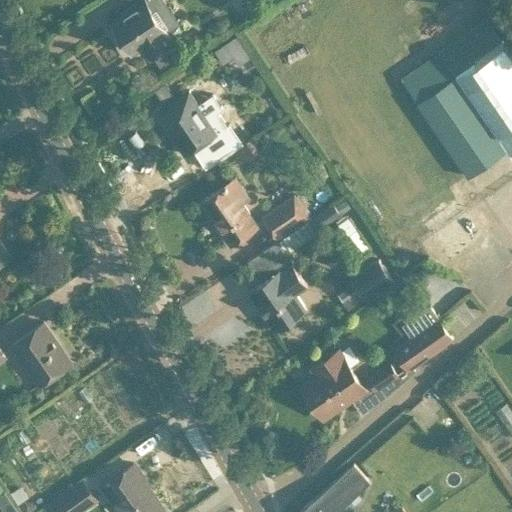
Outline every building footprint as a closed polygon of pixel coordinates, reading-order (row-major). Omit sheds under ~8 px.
[(163,48),(176,39),(170,30),(180,23),(165,0),(141,0),(130,8),(132,11),(114,23),(123,36),(120,38),(127,49),(130,47),(132,50),(142,43),(151,56),(153,55),(163,48)] [(237,35),(225,43),(234,56),(245,48),(237,35)] [(163,48),(153,55),(163,70),(173,63),(163,48)] [(507,149),(455,74),(417,101),(468,175),(507,149)] [(165,82),(155,89),(163,100),(173,93),(165,82)] [(202,142),(215,162),(235,148),(235,149),(244,143),(230,123),(228,125),(218,111),(223,107),(212,93),(199,102),(190,89),(171,102),(172,104),(161,112),(171,127),(168,129),(178,142),(180,141),(188,151),(202,142)] [(230,243),(247,232),(258,225),(242,202),(249,198),(236,177),(219,189),(202,200),(230,243)] [(383,196),(399,192),(396,180),(380,184),(383,196)] [(278,237),(310,215),(294,193),(262,215),(278,237)] [(421,218),(448,258),(482,234),(456,195),(421,218)] [(346,198),(336,205),(341,212),(351,205),(346,198)] [(310,218),(317,229),(342,213),(341,212),(336,205),(334,202),(310,218)] [(313,226),(287,241),(295,255),(321,240),(313,226)] [(415,231),(399,241),(422,278),(438,268),(415,231)] [(366,233),(359,237),(371,256),(378,252),(366,233)] [(0,262),(11,255),(0,238),(0,262)] [(308,285),(291,260),(277,240),(248,260),(262,280),(248,289),(276,329),(293,318),(307,308),(297,293),(308,285)] [(356,283),(339,294),(350,310),(366,299),(367,300),(395,281),(379,258),(351,276),(356,283)] [(416,369),(413,365),(430,353),(452,338),(438,318),(438,317),(429,305),(404,323),(412,335),(395,347),(408,365),(399,371),(391,360),(366,376),(368,379),(381,399),(383,398),(416,369)] [(40,383),(56,372),(72,361),(44,321),(28,332),(12,343),(40,383)] [(364,387),(353,371),(338,349),(331,354),(314,365),(320,374),(304,385),(324,415),(364,387)] [(102,485),(104,488),(120,511),(156,511),(164,507),(148,484),(147,485),(143,479),(145,477),(135,462),(108,481),(102,485)] [(335,511),(351,499),(354,503),(362,496),(359,492),(371,481),(354,462),(300,509),(302,511),(335,511)] [(78,511),(97,499),(83,479),(56,499),(60,506),(53,511),(54,511),(78,511)] [(20,485),(11,492),(18,502),(27,496),(20,485)] [(5,491),(0,494),(0,504),(10,497),(5,491)] [(25,499),(19,503),(25,511),(28,511),(36,507),(32,501),(25,499)]
